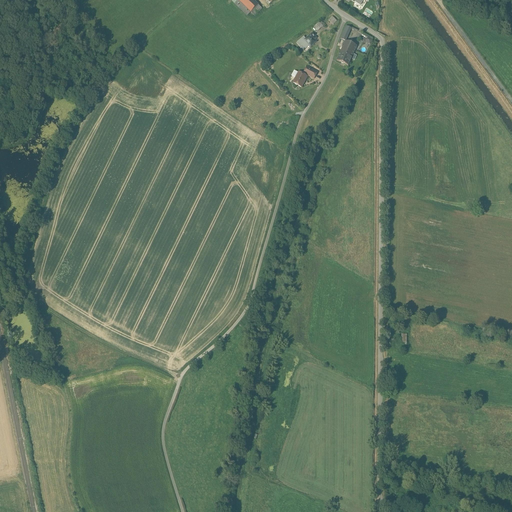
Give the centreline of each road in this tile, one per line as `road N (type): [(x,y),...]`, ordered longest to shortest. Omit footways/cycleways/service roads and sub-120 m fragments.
road 1 (unclassified): [(182,511),(163,447),(166,415),(180,377),(247,306),(299,123),(345,16)]
road 2 (unclassified): [(380,511),(382,42),(345,16)]
road 3 (track): [(0,274),(116,349),(180,377)]
road 4 (track): [(511,101),(438,0)]
